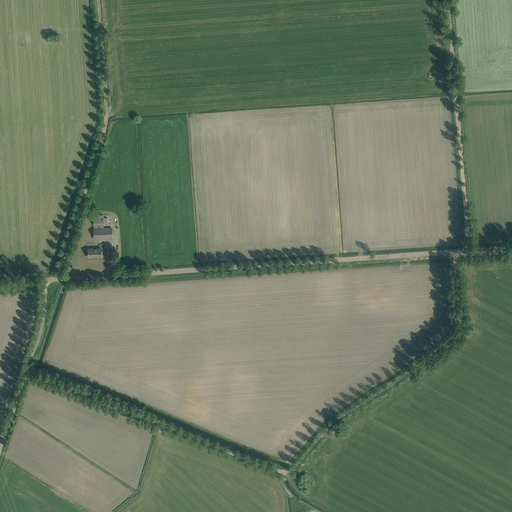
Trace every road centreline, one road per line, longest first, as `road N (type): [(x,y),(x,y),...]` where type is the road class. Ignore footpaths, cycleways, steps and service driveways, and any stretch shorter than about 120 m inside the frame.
road 1 (track): [(26,368),(283,472),(328,426),(459,333),(456,251)]
road 2 (unclassified): [(44,279),(456,251)]
road 3 (track): [(96,0),(105,119),(56,279)]
road 4 (track): [(469,250),(450,0)]
road 5 (unclassified): [(0,447),(41,327),(44,279)]
